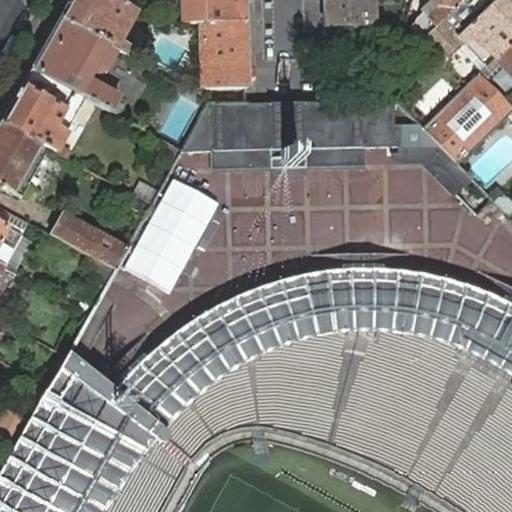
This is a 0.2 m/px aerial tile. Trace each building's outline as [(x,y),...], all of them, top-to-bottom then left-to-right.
[(114,0),(68,0),(58,18),(115,51),(124,56),(128,49),(117,43),(134,13),(134,12),(126,6),(119,3),(114,0)] [(180,0),(181,25),(201,24),(244,22),(243,0),(180,0)] [(322,0),(324,29),(373,28),(372,0),(322,0)] [(412,24),(406,30),(419,43),(462,0),(428,0),(433,4),(420,17),(416,18),(413,21),(412,24)] [(462,0),(419,43),(435,59),(439,56),(445,62),(461,47),(483,69),(491,61),(511,41),(511,9),(502,0),(462,0)] [(58,18),(30,70),(77,96),(84,100),(109,114),(113,106),(117,98),(99,88),(90,83),(86,80),(91,70),(96,73),(103,72),(115,51),(58,18)] [(202,90),(247,90),(246,59),(244,22),(201,24),(202,90)] [(511,41),(491,61),(502,72),(493,81),(499,87),(505,82),(509,86),(511,82),(511,41)] [(48,150),(54,153),(65,133),(84,100),(77,96),(30,70),(21,86),(0,122),(0,123),(41,146),(48,150)] [(429,139),(455,166),(500,123),(493,117),(496,115),(492,112),(501,104),(475,77),(420,131),(429,139)] [(206,105),(177,155),(210,153),(210,172),(288,170),(363,168),(363,150),(398,148),(398,156),(390,156),(391,160),(393,163),(397,164),(398,163),(398,165),(420,164),(453,196),(454,194),(476,216),(490,202),(455,166),(429,139),(399,140),(399,128),(392,128),(392,101),(325,103),(286,103),(246,104),(206,105)] [(510,113),(501,104),(492,112),(496,115),(493,117),(500,123),(506,117),(510,113)] [(0,123),(0,186),(0,187),(5,189),(10,192),(21,198),(29,185),(21,181),(41,146),(0,123)] [(21,181),(29,185),(48,150),(41,146),(21,181)] [(174,295),(218,200),(170,177),(126,272),(174,295)] [(511,204),(500,193),(491,203),(506,217),(511,211),(511,204)] [(86,257),(112,272),(123,250),(61,215),(49,236),(86,257)] [(0,224),(0,266),(1,267),(19,235),(6,227),(0,224)] [(19,235),(1,267),(12,273),(29,241),(19,235)] [(75,309),(87,315),(97,298),(112,272),(86,257),(79,270),(82,272),(80,276),(86,280),(75,299),(79,301),(75,309)] [(116,387),(110,392),(192,459),(201,450),(213,441),(230,433),(245,431),(262,429),(277,431),(291,433),(310,438),(366,460),(418,485),(461,511),(511,511),(511,306),(508,305),(442,280),(371,270),(361,270),(351,271),(274,283),(226,301),(184,326),(157,344),(116,387)] [(0,511),(162,511),(192,459),(110,392),(64,355),(26,424),(9,454),(0,471),(0,511)] [(0,414),(0,449),(9,454),(26,424),(3,411),(0,414)]
